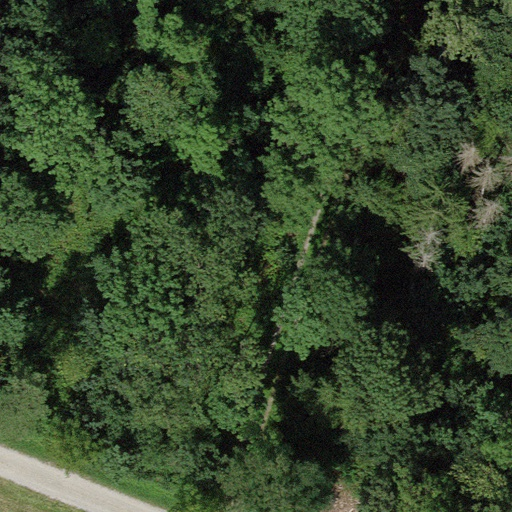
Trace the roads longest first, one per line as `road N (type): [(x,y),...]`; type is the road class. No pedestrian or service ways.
road 1 (track): [(208,511),(387,0)]
road 2 (track): [(0,431),(191,511)]
